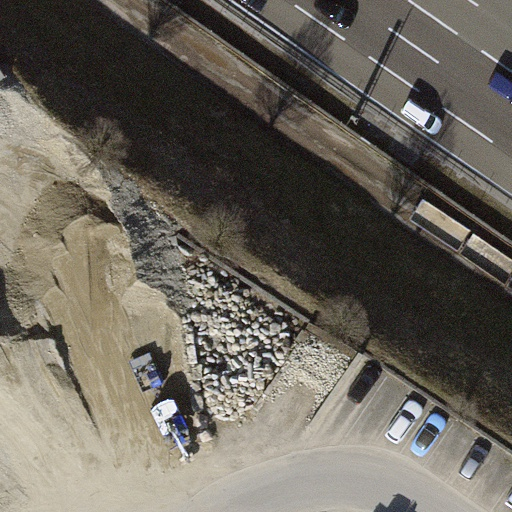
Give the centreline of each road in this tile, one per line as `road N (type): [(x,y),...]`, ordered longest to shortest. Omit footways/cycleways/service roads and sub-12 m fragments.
road 1 (unknown): [(495,511),(416,453),(357,444),(304,453),(209,511)]
road 2 (motorway): [(380,0),(511,91)]
